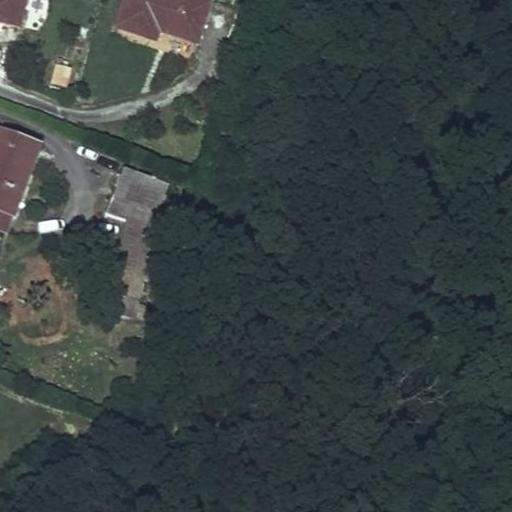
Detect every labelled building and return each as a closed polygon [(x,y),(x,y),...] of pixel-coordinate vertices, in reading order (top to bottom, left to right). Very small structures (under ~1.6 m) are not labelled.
[(27,0),(0,0),(0,25),(21,30),(27,0)] [(210,8),(185,0),(128,0),(119,29),(157,42),(159,34),(197,46),(210,8)] [(52,86),(66,90),(71,72),(56,68),(52,86)] [(38,150),(0,136),(0,212),(13,217),(38,150)] [(167,189),(123,172),(106,216),(127,225),(110,299),(106,312),(116,314),(112,332),(118,334),(121,319),(125,302),(138,305),(156,232),(157,215),(167,189)] [(13,217),(0,212),(0,233),(6,236),(13,217)] [(138,305),(125,302),(121,319),(134,322),(138,305)]
